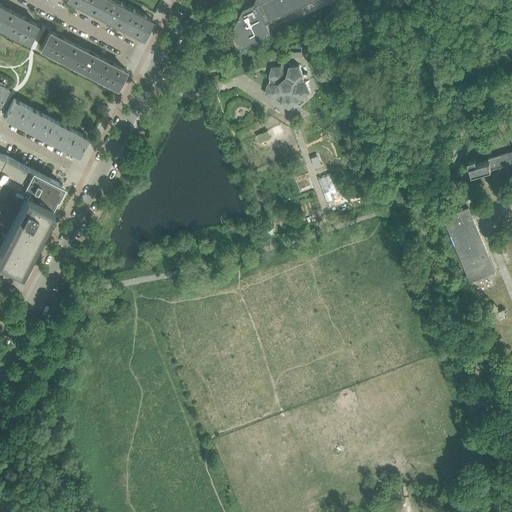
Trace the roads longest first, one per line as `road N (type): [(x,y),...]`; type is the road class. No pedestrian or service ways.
road 1 (residential): [(31,0),(154,64)]
road 2 (tertiary): [(36,291),(97,178)]
road 3 (tertiary): [(97,178),(154,64)]
